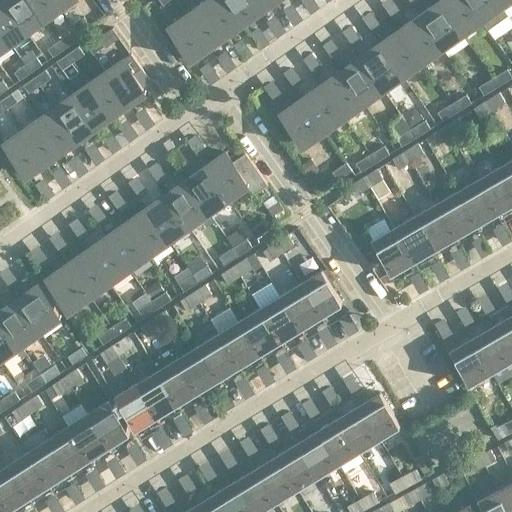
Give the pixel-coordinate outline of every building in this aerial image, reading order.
[(27,31),(5,0),(2,0),(0,2),(0,27),(10,42),(27,31)] [(44,19),(30,0),(5,0),(27,31),(44,19)] [(61,7),(55,0),(30,0),(44,19),(61,7)] [(242,22),(226,0),(206,0),(203,2),(226,34),(242,22)] [(259,10),(251,0),(226,0),(242,22),(259,10)] [(273,0),(251,0),(259,10),(273,0)] [(482,19),(468,0),(440,0),(440,1),(462,33),(482,19)] [(501,5),(497,0),(468,0),(482,19),(501,5)] [(462,33),(440,1),(420,15),(442,46),(462,33)] [(226,34),(203,2),(187,14),(209,46),(226,34)] [(209,46),(187,14),(169,26),(191,58),(209,46)] [(442,46),(420,15),(400,29),(422,60),(442,46)] [(78,32),(79,32),(92,23),(89,24),(84,17),(73,24),(78,32)] [(0,49),(10,42),(0,27),(0,49)] [(422,60),(400,29),(380,42),(403,74),(422,60)] [(70,33),(59,40),(65,48),(78,39),(75,40),(70,33)] [(101,36),(88,46),(93,54),(104,46),(99,38),(101,36)] [(65,48),(59,40),(48,48),(53,56),(51,57),(51,58),(65,48)] [(403,74),(380,42),(361,56),(383,88),(403,74)] [(82,44),(81,44),(68,53),(74,61),(85,54),(79,46),(82,44)] [(74,61),(68,53),(55,63),(57,61),(63,69),(74,61)] [(37,56),(26,64),(31,72),(45,63),(44,62),(42,64),(37,56)] [(383,88),(361,56),(341,70),(363,102),(383,88)] [(123,58),(105,71),(128,103),(146,90),(123,58)] [(31,72),(26,64),(15,71),(20,79),(18,81),(31,72)] [(48,68),(48,67),(35,77),(40,85),(51,77),(46,69),(48,68)] [(511,75),(508,68),(493,77),(498,85),(511,77),(511,75)] [(363,102),(341,70),(321,84),(344,116),(363,102)] [(128,103),(105,71),(89,83),(111,115),(128,103)] [(40,85),(35,77),(21,86),(22,86),(24,85),(29,92),(40,85)] [(498,85),(493,77),(479,86),(484,94),(482,95),(482,96),(498,85)] [(3,80),(0,81),(0,93),(11,86),(9,87),(3,80)] [(111,115),(89,83),(72,94),(95,126),(111,115)] [(344,116),(321,84),(302,98),(324,130),(344,116)] [(15,91),(1,100),(7,108),(18,101),(12,93),(15,91)] [(505,101),(500,92),(487,100),(493,109),(505,101)] [(95,126),(72,94),(55,106),(78,138),(95,126)] [(466,94),(452,103),(457,111),(474,101),(474,100),(471,102),(466,94)] [(324,130),(302,98),(281,112),(304,144),(324,130)] [(493,109),(487,100),(474,107),(480,117),(493,109)] [(457,111),(452,103),(438,111),(443,119),(441,121),(457,111)] [(78,138),(55,106),(39,118),(61,150),(78,138)] [(464,126),(459,117),(446,125),(452,134),(464,126)] [(61,150),(39,118),(22,130),(45,162),(61,150)] [(425,119),(411,128),(416,137),(433,126),(430,127),(425,119)] [(452,134),(446,125),(433,133),(439,142),(452,134)] [(416,137),(411,128),(397,137),(402,145),(400,147),(416,137)] [(45,162),(22,130),(4,142),(27,174),(45,162)] [(424,152),(418,143),(405,151),(411,160),(424,152)] [(385,145),(370,154),(376,162),(392,152),(392,151),(390,153),(385,145)] [(226,151),(205,166),(228,198),(247,184),(254,194),(268,184),(246,152),(233,161),(226,151)] [(411,160),(405,151),(393,158),(398,168),(411,160)] [(376,162),(370,154),(356,162),(361,170),(359,172),(376,162)] [(319,167),(311,156),(302,163),(309,173),(319,167)] [(511,158),(498,167),(511,190),(511,158)] [(336,181),(352,170),(347,162),(333,171),(338,179),(336,181)] [(228,198),(205,166),(186,180),(208,211),(228,198)] [(511,202),(511,190),(498,167),(477,179),(496,212),(511,202)] [(383,177),(377,168),(364,176),(370,185),(383,177)] [(370,185),(364,176),(352,184),(358,193),(370,185)] [(496,212),(477,179),(457,191),(476,224),(496,212)] [(208,211),(186,180),(166,193),(188,225),(208,211)] [(476,224),(457,191),(436,203),(455,236),(476,224)] [(188,225),(166,193),(146,207),(169,239),(188,225)] [(273,217),(283,210),(278,202),(268,209),(273,217)] [(455,236),(436,203),(415,215),(434,248),(455,236)] [(169,239),(146,207),(127,221),(149,253),(169,239)] [(434,248),(415,215),(394,227),(413,260),(434,248)] [(256,238),(256,237),(272,226),(270,228),(264,220),(250,230),(256,238)] [(149,253),(127,221),(107,235),(129,267),(149,253)] [(413,260),(394,227),(373,239),(392,272),(413,260)] [(288,234),(276,243),(282,252),(295,243),(288,234)] [(129,267),(107,235),(87,249),(110,281),(129,267)] [(247,238),(233,247),(239,255),(255,245),(255,244),(252,246),(247,238)] [(282,252),(276,243),(264,251),(270,260),(282,252)] [(239,255),(233,247),(219,256),(224,264),(222,266),(239,255)] [(110,281),(87,249),(67,263),(90,295),(110,281)] [(252,266),(247,257),(234,265),(240,274),(252,266)] [(90,295),(67,263),(47,277),(69,309),(90,295)] [(207,264),(193,273),(198,282),(215,271),(212,272),(207,264)] [(240,274),(234,265),(222,274),(227,283),(240,274)] [(322,269),(301,282),(321,315),(342,302),(322,269)] [(198,282),(193,273),(179,283),(184,290),(182,292),(198,282)] [(158,279),(145,287),(152,297),(165,289),(158,279)] [(321,315),(301,282),(281,295),(300,327),(321,315)] [(212,293),(206,283),(194,292),(200,301),(212,293)] [(38,284),(17,298),(40,330),(60,315),(38,284)] [(166,291),(152,300),(158,308),(174,298),(174,297),(172,299),(166,291)] [(200,301),(194,292),(181,300),(187,309),(200,301)] [(300,327),(281,295),(260,307),(280,340),(300,327)] [(40,330),(17,298),(0,310),(0,315),(20,344),(40,330)] [(158,308),(152,300),(138,309),(144,317),(141,319),(158,308)] [(280,340),(260,307),(240,320),(259,352),(280,340)] [(172,319),(166,310),(153,318),(159,327),(172,319)] [(511,358),(511,314),(493,325),(511,358)] [(20,344),(0,315),(0,356),(1,358),(20,344)] [(126,317),(112,326),(118,335),(134,324),(131,325),(126,317)] [(159,327),(153,318),(141,326),(147,335),(159,327)] [(259,352),(240,320),(219,332),(239,365),(259,352)] [(511,358),(493,325),(472,337),(491,370),(511,358)] [(118,335),(112,326),(98,336),(103,343),(101,345),(118,335)] [(239,365),(219,332),(198,345),(218,377),(239,365)] [(131,345),(126,336),(113,344),(119,353),(131,345)] [(491,370),(472,337),(450,350),(469,383),(491,370)] [(119,353),(113,344),(101,353),(107,362),(119,353)] [(218,377),(198,345),(178,358),(198,390),(218,377)] [(71,365),(87,354),(82,346),(68,355),(73,363),(71,365)] [(198,390),(178,358),(157,370),(177,402),(198,390)] [(55,364),(41,373),(46,381),(63,370),(62,370),(60,372),(55,364)] [(83,377),(77,368),(65,376),(71,385),(83,377)] [(177,402),(157,370),(137,383),(157,415),(177,402)] [(46,381),(41,373),(27,382),(32,390),(30,392),(46,381)] [(71,385),(65,376),(53,384),(59,393),(71,385)] [(157,415),(137,383),(115,396),(135,428),(157,415)] [(15,390),(1,400),(6,408),(23,397),(22,397),(20,398),(15,390)] [(380,391),(359,404),(379,437),(400,424),(380,391)] [(43,403),(37,394),(25,403),(31,412),(43,403)] [(110,399),(89,413),(109,445),(130,431),(110,399)] [(31,412),(25,403),(13,411),(19,420),(31,412)] [(379,437),(359,404),(339,417),(358,449),(379,437)] [(109,445),(89,413),(68,426),(89,458),(109,445)] [(358,449),(339,417),(318,429),(338,462),(358,449)] [(89,458),(68,426),(48,438),(68,471),(89,458)] [(338,462),(318,429),(298,442),(317,475),(338,462)] [(68,471),(48,438),(28,451),(48,484),(68,471)] [(317,475),(298,442),(277,455),(297,487),(317,475)] [(496,459),(491,449),(480,455),(485,464),(496,459)] [(48,484),(28,451),(7,464),(28,496),(48,484)] [(297,487),(277,455),(256,467),(276,500),(297,487)] [(485,464),(480,455),(468,460),(473,470),(485,464)] [(28,496),(7,464),(0,469),(0,497),(7,509),(28,496)] [(256,511),(276,500),(256,467),(236,480),(255,511),(256,511)] [(417,469),(404,476),(409,485),(422,478),(417,469)] [(449,482),(444,473),(433,479),(438,488),(449,482)] [(409,485),(404,476),(390,483),(396,492),(409,485)] [(255,511),(236,480),(215,492),(227,511),(255,511)] [(511,511),(511,482),(498,489),(509,511),(511,511)] [(431,492),(426,483),(415,489),(420,498),(431,492)] [(420,498),(415,489),(404,494),(409,504),(420,498)] [(509,511),(498,489),(479,499),(485,511),(509,511)] [(375,491),(362,498),(367,508),(380,501),(375,491)] [(227,511),(215,492),(195,505),(199,511),(227,511)] [(359,511),(367,508),(362,498),(349,505),(352,511),(359,511)] [(394,511),(395,511),(390,502),(379,508),(381,511),(394,511)]
